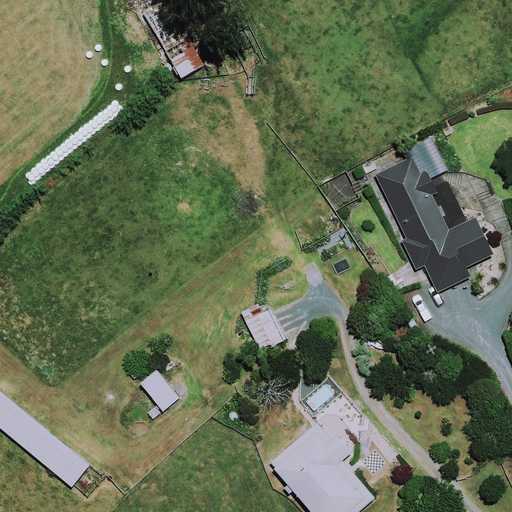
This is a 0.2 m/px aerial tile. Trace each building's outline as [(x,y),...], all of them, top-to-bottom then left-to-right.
[(173,0),(171,0),(144,16),(182,82),(211,65),(173,0)] [(445,205),(440,208),(435,198),(442,195),(434,179),(447,173),(431,140),(410,150),(414,159),(378,176),(408,239),(404,241),(418,270),(426,266),(440,294),(474,278),(469,268),(496,255),(480,219),(451,233),(445,219),(450,216),(445,205)] [(251,310),(244,313),(261,352),(286,340),(272,311),(255,318),(251,310)] [(181,399),(159,372),(143,385),(165,412),(181,399)] [(92,466),(0,389),(0,420),(77,484),(92,466)] [(273,462),(288,479),(283,483),(291,493),(296,488),(315,511),(355,511),(374,496),(345,461),(358,450),(341,430),(334,436),(321,421),(273,462)]
